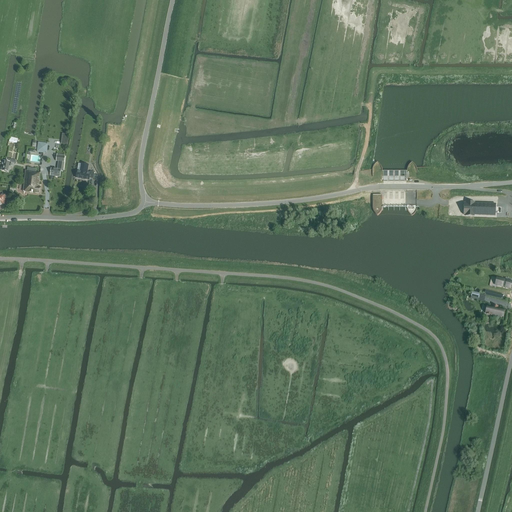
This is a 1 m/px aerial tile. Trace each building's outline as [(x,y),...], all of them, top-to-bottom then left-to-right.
[(38,142),(37,153),(47,154),(48,144),(38,142)] [(1,170),(6,171),(8,162),(16,164),(17,161),(7,159),(6,161),(3,160),(1,170)] [(417,194),(417,188),(417,186),(417,183),(417,181),(417,174),(417,172),(417,170),(417,168),(417,167),(416,166),(416,165),(415,164),(414,163),(413,162),(412,162),(411,162),(410,163),(409,164),(409,165),(408,166),(408,167),(407,168),(407,169),(407,170),(407,171),(402,171),(396,171),(390,171),(385,171),(383,171),(383,170),(383,169),(383,168),(382,167),(382,166),(381,165),(380,164),(380,163),(379,162),(378,162),(378,161),(377,162),(376,162),(375,163),(374,164),(373,166),(373,167),(372,168),(372,170),(372,171),(372,173),(372,175),(372,177),(372,185),(372,186),(372,190),(372,191),(372,195),(372,197),(372,198),(372,203),(372,207),(373,211),(374,212),(375,214),(378,216),(379,215),(382,212),(382,211),(383,211),(383,210),(383,209),(383,207),(388,207),(388,210),(388,211),(389,211),(389,210),(389,207),(392,207),(394,207),(394,209),(394,210),(394,211),(394,210),(394,209),(394,207),(397,207),(399,207),(399,209),(399,210),(400,210),(399,210),(399,211),(400,211),(400,210),(400,209),(400,207),(403,207),(405,207),(405,208),(405,209),(405,210),(405,211),(406,211),(407,211),(408,211),(408,212),(409,213),(410,214),(411,215),(412,216),(413,216),(414,215),(415,214),(415,213),(416,212),(417,211),(417,210),(417,209),(417,208),(418,207),(418,206),(417,194)] [(77,171),(76,178),(89,180),(90,179),(93,179),(97,179),(97,175),(94,175),(94,172),(91,171),(90,173),(87,172),(89,165),(82,164),(80,171),(77,171)] [(25,171),(23,192),(39,194),(40,187),(38,187),(40,174),(36,173),(36,170),(27,169),(27,172),(25,171)] [(464,203),(464,215),(466,215),(466,216),(474,216),(474,215),(495,216),(496,204),(475,203),(475,202),(466,202),(466,203),(464,203)] [(461,221),(462,215),(442,211),(441,217),(461,221)] [(498,278),(496,285),(510,289),(511,282),(498,278)] [(486,291),(485,295),(503,300),(504,295),(486,291)] [(472,293),(470,299),(478,301),(479,295),(472,293)] [(486,296),(479,295),(478,301),(484,303),(486,296)] [(487,307),(485,314),(486,314),(486,315),(491,316),(491,315),(503,318),(505,311),(498,309),(498,308),(493,307),(493,308),(487,307)]
